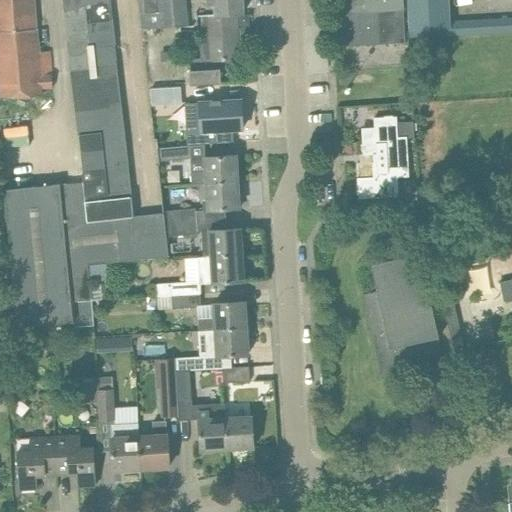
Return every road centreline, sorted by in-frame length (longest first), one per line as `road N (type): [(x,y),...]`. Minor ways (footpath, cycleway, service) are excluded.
road 1 (residential): [(299,490),(282,203),(300,156),(290,0)]
road 2 (residential): [(299,490),(453,456)]
